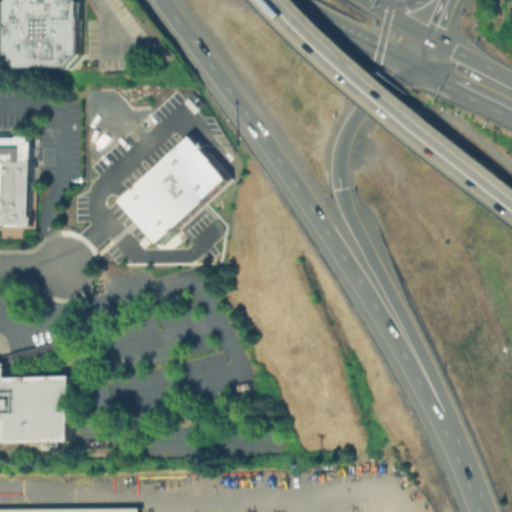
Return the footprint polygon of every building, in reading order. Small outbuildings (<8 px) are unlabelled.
[(87,0),(89,2),(90,55),(76,68),(24,68),(11,56),(10,3),(12,0),(87,0)] [(236,180),(163,245),(125,202),(198,137),(236,180)] [(0,138),(37,139),(37,230),(0,230),(0,138)] [(58,350),(7,363),(4,354),(55,341),(58,350)] [(75,439),(75,444),(12,444),(12,439),(0,439),(0,364),(11,365),(11,378),(75,379),(75,439)]
